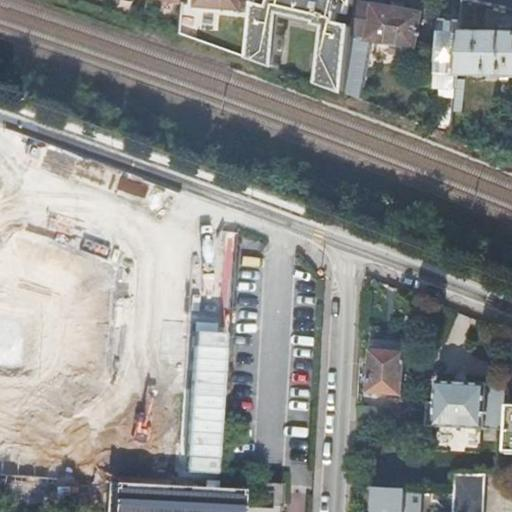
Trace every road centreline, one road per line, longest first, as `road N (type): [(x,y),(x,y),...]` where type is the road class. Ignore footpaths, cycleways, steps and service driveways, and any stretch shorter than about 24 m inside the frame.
road 1 (residential): [(0,119),(347,248)]
road 2 (residential): [(347,248),(334,511)]
road 3 (residential): [(347,248),(511,311)]
